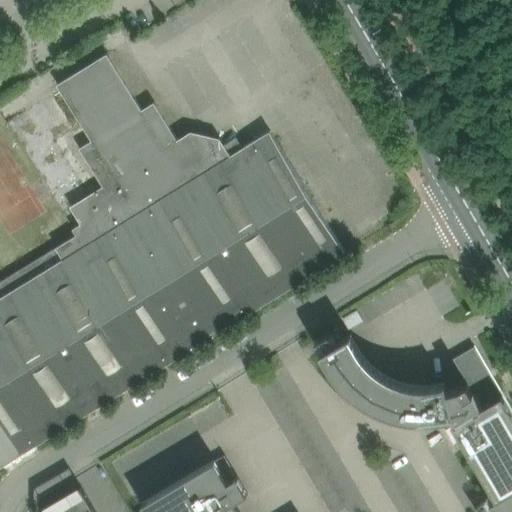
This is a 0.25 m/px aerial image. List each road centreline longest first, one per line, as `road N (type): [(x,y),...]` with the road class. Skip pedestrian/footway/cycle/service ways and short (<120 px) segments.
road 1 (unclassified): [(4,511),(17,490),(467,206)]
road 2 (tertiary): [(467,206),(340,0)]
